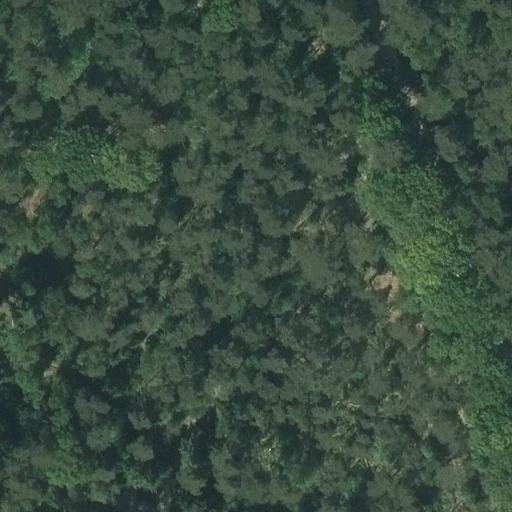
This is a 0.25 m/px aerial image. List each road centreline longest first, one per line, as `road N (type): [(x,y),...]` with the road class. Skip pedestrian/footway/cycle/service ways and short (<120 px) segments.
road 1 (track): [(365,0),(511,378)]
road 2 (track): [(0,452),(140,511)]
